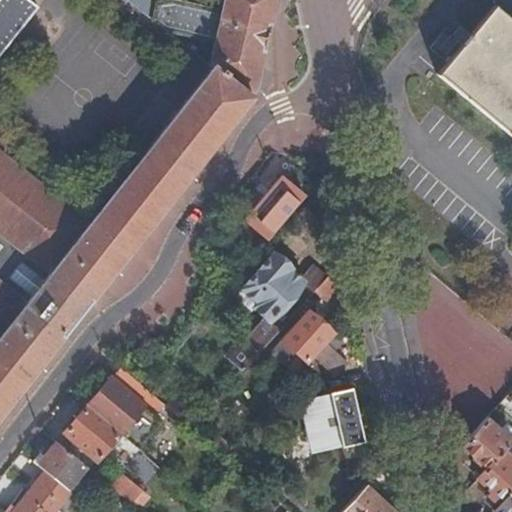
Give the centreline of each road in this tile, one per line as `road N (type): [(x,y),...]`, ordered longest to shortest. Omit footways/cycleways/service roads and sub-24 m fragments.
road 1 (residential): [(0,454),(100,327),(152,284),(265,115),(333,93)]
road 2 (residential): [(333,93),(427,511)]
